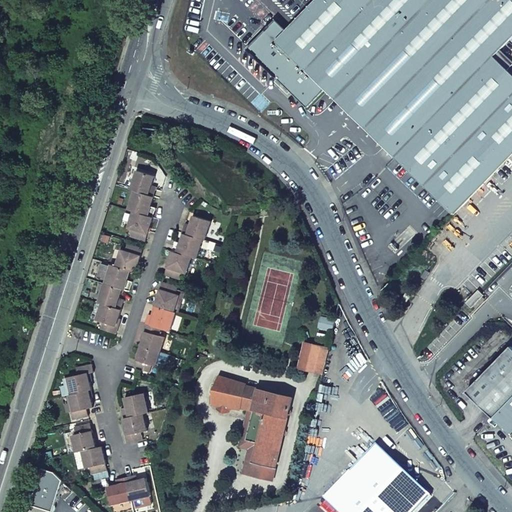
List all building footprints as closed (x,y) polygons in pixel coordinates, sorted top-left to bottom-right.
[(511,0),(315,0),(287,30),(277,20),(248,50),(307,108),(326,89),(455,213),(511,154),(511,74),(494,56),(511,37),(511,0)] [(138,171),(132,190),(135,191),(154,197),(156,190),(151,188),(155,176),(138,171)] [(135,191),(129,210),(134,212),(153,218),(156,211),(151,209),(154,197),(135,191)] [(370,205),(354,213),(368,246),(384,239),(370,205)] [(134,212),(129,228),(133,230),(131,237),(146,241),(153,218),(134,212)] [(185,226),(183,233),(184,234),(203,240),(205,240),(211,221),(194,216),(190,228),(185,226)] [(175,244),(173,251),(192,257),(197,259),(203,240),(184,234),(180,246),(175,244)] [(122,250),(117,266),(131,271),(136,272),(144,249),(128,244),(126,251),(122,250)] [(173,251),(165,275),(181,280),(183,273),(187,274),(192,257),(173,251)] [(103,265),(100,277),(107,280),(111,267),(103,265)] [(107,280),(106,284),(123,289),(130,291),(132,285),(127,283),(131,271),(117,266),(112,265),(111,267),(107,280)] [(163,282),(156,306),(158,307),(175,312),(180,295),(176,294),(178,287),(163,282)] [(105,284),(99,303),(103,304),(122,310),(124,303),(119,301),(123,289),(106,284),(105,284)] [(480,293),(478,291),(466,303),(468,305),(480,293)] [(483,296),(480,293),(468,305),(472,308),(483,296)] [(412,297),(407,294),(402,302),(406,305),(412,297)] [(103,304),(97,320),(104,322),(101,329),(117,334),(119,327),(117,326),(122,310),(103,304)] [(148,317),(146,324),(161,329),(170,331),(177,313),(175,312),(158,307),(153,319),(148,317)] [(146,332),(142,346),(160,352),(165,338),(159,336),(161,329),(146,324),(144,332),(146,332)] [(329,349),(306,343),(301,364),(316,368),(315,372),(324,374),(329,349)] [(142,346),(135,368),(150,372),(152,365),(156,366),(160,352),(142,346)] [(511,347),(467,393),(511,435),(511,347)] [(71,385),(73,395),(90,390),(92,390),(88,374),(94,372),(93,364),(77,368),(79,375),(69,377),(71,385)] [(273,480),(294,397),(259,389),(247,386),(247,384),(220,376),(218,384),(216,389),(216,392),(215,394),(214,400),(214,403),(219,404),(219,408),(230,411),(231,406),(241,408),(242,406),(249,408),(254,409),(247,439),(259,442),(251,474),(273,480)] [(63,387),(65,396),(70,395),(73,395),(71,385),(63,387)] [(72,412),(74,420),(89,416),(88,409),(94,408),(90,390),(73,395),(70,395),(74,412),(72,412)] [(123,411),(124,418),(143,414),(149,413),(144,393),(125,398),(128,410),(123,411)] [(240,445),(249,448),(243,472),(251,474),(259,442),(247,439),(254,409),(249,408),(242,438),(240,445)] [(126,435),(127,443),(135,442),(143,440),(142,433),(148,431),(143,414),(124,418),(128,435),(126,435)] [(73,435),(77,453),(83,451),(97,448),(91,424),(75,427),(77,435),(73,435)] [(415,511),(431,495),(378,444),(312,511),(415,511)] [(97,448),(83,451),(87,468),(91,467),(93,475),(108,471),(102,446),(97,448)] [(42,472),(29,511),(53,511),(64,482),(55,472),(43,468),(42,472)] [(126,478),(132,501),(151,496),(147,478),(135,481),(134,476),(126,478)] [(108,488),(112,505),(132,501),(126,478),(119,479),(120,485),(108,488)]
